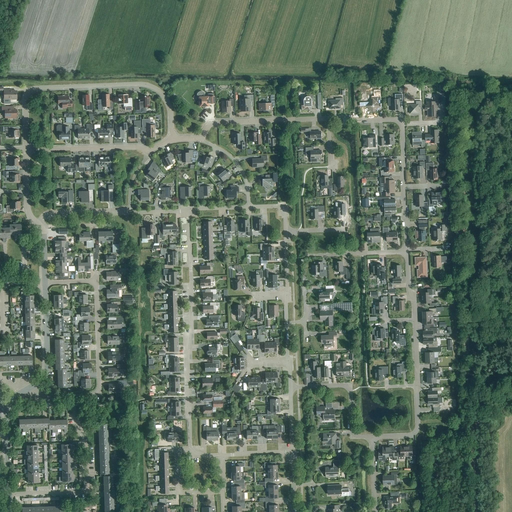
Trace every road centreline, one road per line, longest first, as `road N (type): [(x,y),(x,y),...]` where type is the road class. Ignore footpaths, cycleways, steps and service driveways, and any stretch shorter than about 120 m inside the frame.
road 1 (residential): [(190,450),(188,210)]
road 2 (residential): [(26,148),(25,100),(37,88),(147,85),(168,104),(172,140)]
road 3 (residential): [(9,494),(85,489),(75,395)]
road 4 (residential): [(328,118),(213,123),(199,138)]
road 5 (residential): [(75,395),(94,395),(99,386),(94,283)]
road 6 (residential): [(371,436),(351,432),(347,386),(290,387)]
road 7 (residential): [(26,150),(147,152)]
road 8 (unclassified): [(9,494),(6,408),(33,386)]
